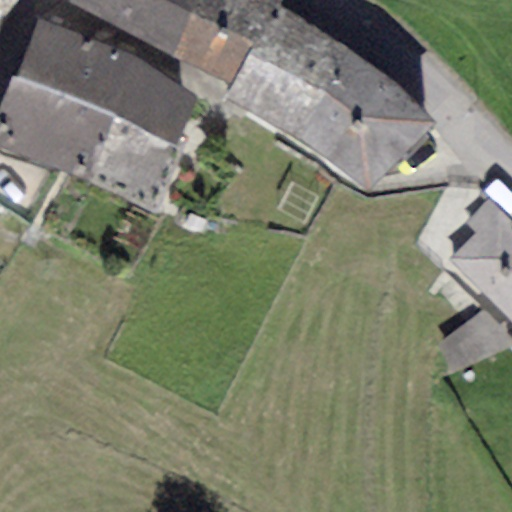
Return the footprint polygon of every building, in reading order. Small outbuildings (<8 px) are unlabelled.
[(0,0),(0,15),(9,22),(25,0),(0,0)] [(80,0),(77,5),(173,59),(198,0),(80,0)] [(271,0),(198,0),(173,59),(236,99),(287,9),(271,0)] [(287,9),(236,99),(305,138),(353,50),(287,9)] [(42,22),(0,131),(0,147),(44,163),(104,43),(42,22)] [(152,65),(104,43),(44,163),(102,185),(152,65)] [(374,195),(439,129),(399,80),(353,50),(305,138),(374,195)] [(152,65),(102,185),(157,219),(203,102),(152,65)] [(453,263),(511,320),(511,218),(494,200),(468,225),(479,234),(453,263)] [(455,375),(511,349),(511,336),(488,311),(443,345),(455,375)]
